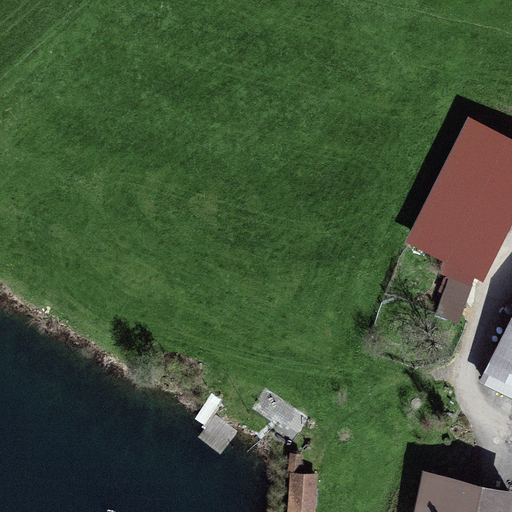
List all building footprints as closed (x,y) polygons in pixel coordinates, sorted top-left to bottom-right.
[(511,206),(485,193),(473,218),(500,231),(511,206)] [(479,273),(500,231),(473,218),(471,217),(450,259),(452,260),(477,272),(479,273)] [(477,272),(452,260),(446,278),(448,278),(436,315),(459,323),(477,272)] [(511,314),(480,381),(511,396),(511,314)] [(289,453),(288,471),(301,472),(302,454),(289,453)] [(510,511),(511,506),(511,489),(424,471),(414,511),(510,511)] [(316,511),(319,473),(290,472),(288,511),(316,511)]
